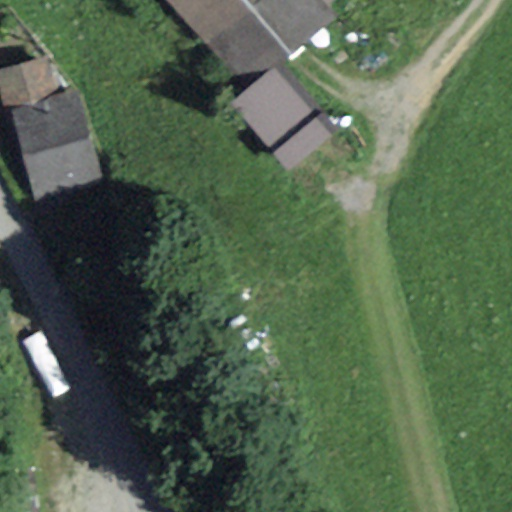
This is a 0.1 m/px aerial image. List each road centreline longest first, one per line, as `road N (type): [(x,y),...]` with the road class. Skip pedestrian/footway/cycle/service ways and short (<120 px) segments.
road 1 (track): [(396,121),(367,188),(374,266),(439,511)]
road 2 (unclassified): [(145,511),(104,402),(0,218)]
